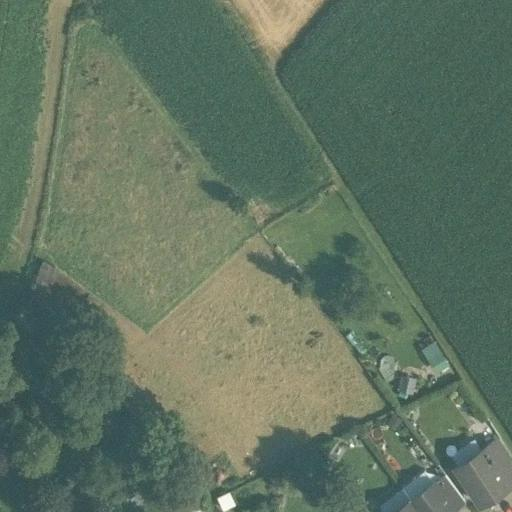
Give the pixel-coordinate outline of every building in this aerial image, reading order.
[(441,368),(453,362),(440,339),(428,345),(441,368)] [(511,480),(511,466),(495,440),(484,447),(508,483),(511,480)] [(484,447),(456,465),(481,503),(509,484),(508,483),(484,447)] [(465,500),(444,474),(435,481),(434,482),(455,508),(465,500)] [(434,482),(435,481),(434,480),(410,498),(420,511),(455,511),(457,511),(455,508),(434,482)] [(420,511),(410,498),(391,511),(420,511)] [(181,511),(180,511),(205,511),(197,500),(181,511)]
